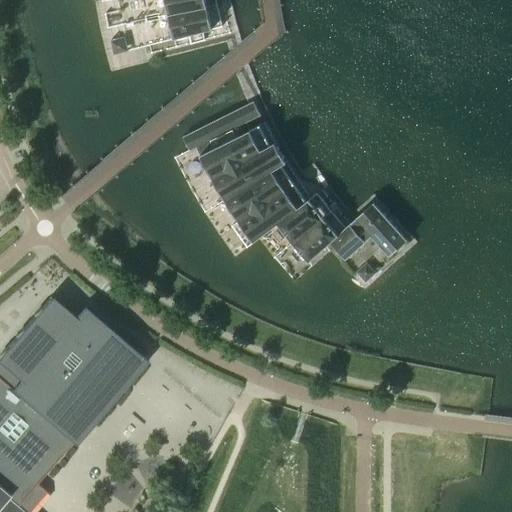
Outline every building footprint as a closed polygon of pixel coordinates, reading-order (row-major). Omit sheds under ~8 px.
[(205,0),(164,0),(167,13),(167,15),(207,6),(205,0)] [(207,6),(167,15),(173,40),(189,35),(191,44),(205,40),(203,32),(222,27),(217,4),(207,6)] [(118,11),(105,13),(108,28),(121,25),(118,11)] [(124,37),(111,40),(114,55),(127,51),(124,37)] [(183,137),(190,152),(261,116),(253,102),(183,137)] [(307,203),(306,202),(293,183),(284,190),(273,171),(287,163),(275,143),(261,150),(250,130),(200,155),(254,242),(278,224),(307,203)] [(307,203),(278,224),(293,243),(332,211),(317,193),(306,202),(307,203)] [(374,203),(346,228),(330,242),(330,243),(346,260),(372,237),(389,257),(407,240),(374,203)] [(332,211),(293,243),(309,262),(330,243),(330,242),(346,228),(332,211)] [(376,274),(367,264),(356,273),(365,283),(376,274)] [(145,360),(85,308),(85,309),(85,310),(77,319),(51,297),(0,355),(0,511),(29,511),(47,492),(37,484),(72,443),(73,444),(74,443),(73,442),(144,360),(145,361),(145,360)]
